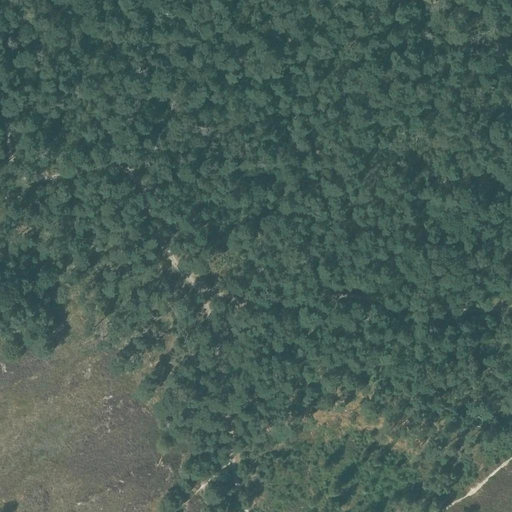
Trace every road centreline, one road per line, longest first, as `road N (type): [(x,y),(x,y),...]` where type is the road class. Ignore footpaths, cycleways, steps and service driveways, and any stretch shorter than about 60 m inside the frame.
road 1 (track): [(0,126),(11,166),(23,177),(46,180),(119,160),(138,176),(165,253),(203,290),(212,313),(225,453),(243,511)]
road 2 (track): [(511,306),(440,309),(318,296),(252,301),(203,290)]
